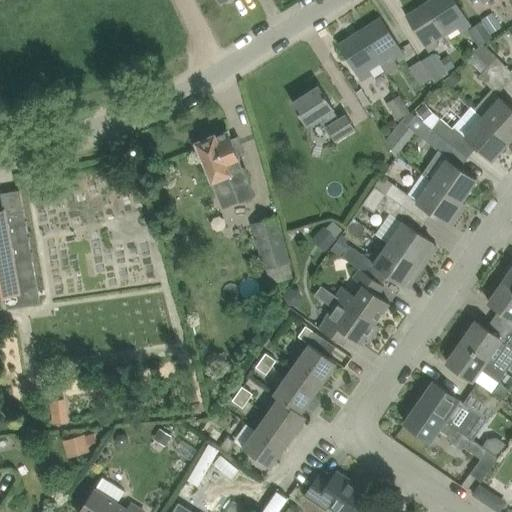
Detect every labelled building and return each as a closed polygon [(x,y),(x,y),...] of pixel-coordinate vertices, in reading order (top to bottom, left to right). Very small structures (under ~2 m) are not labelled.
[(455,0),(429,0),(427,2),(448,35),(459,28),(461,30),(470,24),(459,5),(455,0)] [(437,41),(448,35),(427,2),(406,15),(417,32),(428,51),(439,44),(437,41)] [(501,26),(492,13),(482,19),(491,33),(501,26)] [(360,30),(380,63),(393,55),(395,59),(404,53),(392,34),(381,17),(360,30)] [(166,59),(165,20),(140,20),(141,60),(166,59)] [(479,47),(492,38),(481,21),(468,29),(479,47)] [(339,44),(349,61),(361,80),(371,74),(368,70),(380,63),(360,30),(339,44)] [(474,51),(508,84),(511,79),(511,71),(484,44),(474,51)] [(508,84),(474,51),(472,52),(487,66),(478,75),(498,94),(508,84)] [(449,73),(448,70),(441,60),(437,53),(432,53),(421,60),(435,82),(449,73)] [(452,87),(461,78),(455,71),(446,80),(452,87)] [(293,102),(303,118),(307,125),(322,116),(328,127),(326,128),(333,140),(354,127),(346,114),(339,118),(332,107),(333,106),(320,84),(293,102)] [(396,119),(408,111),(410,111),(401,97),(388,106),(396,119)] [(511,107),(501,97),(484,115),(510,139),(511,137),(511,107)] [(416,110),(423,120),(433,112),(426,103),(416,110)] [(510,139),(484,115),(465,135),(477,146),(492,159),(510,139)] [(422,173),(432,181),(433,179),(462,200),(476,179),(460,167),(448,159),(443,155),(453,142),(434,127),(432,129),(415,116),(407,126),(438,151),(422,173)] [(434,127),(453,142),(461,132),(454,127),(452,129),(440,119),(434,127)] [(215,135),(213,136),(208,134),(201,137),(199,142),(198,142),(214,182),(229,175),(241,202),(256,196),(241,158),(247,155),(239,136),(232,139),(229,131),(215,137),(215,135)] [(462,200),(433,179),(432,181),(418,201),(430,210),(447,221),(448,220),(453,224),(466,204),(461,201),(462,200)] [(386,194),(407,208),(414,198),(393,184),(386,194)] [(386,194),(375,186),(363,204),(374,212),(379,205),(390,213),(399,219),(407,208),(386,194)] [(0,296),(6,296),(8,307),(40,302),(38,287),(29,237),(24,210),(20,189),(18,190),(2,193),(5,209),(0,209),(0,296)] [(276,216),(251,223),(264,269),(290,262),(276,216)] [(335,237),(342,230),(332,221),(325,228),(324,226),(311,239),(324,252),(337,239),(335,237)] [(405,221),(404,222),(390,242),(426,266),(439,247),(432,242),(433,241),(417,230),(405,221)] [(390,242),(381,254),(374,263),(387,272),(388,273),(391,275),(404,284),(410,289),(426,266),(419,262),(390,242)] [(350,245),(342,256),(360,268),(364,271),(372,260),(350,245)] [(364,271),(360,268),(359,269),(353,277),(364,285),(357,295),(343,285),(336,295),(376,323),(390,303),(378,294),(385,285),(368,274),(364,271)] [(511,284),(505,279),(489,302),(511,317),(511,284)] [(315,294),(332,305),(324,317),(325,318),(319,327),(344,344),(350,335),(362,343),(376,323),(336,295),(322,284),(315,294)] [(493,332),(476,320),(462,341),(505,372),(511,361),(511,360),(494,347),(501,337),(493,332)] [(308,342),(297,359),(326,379),(337,362),(329,356),(336,346),(306,325),(299,335),(308,342)] [(473,378),(474,379),(482,369),(498,381),(505,372),(462,341),(447,362),(472,379),(473,378)] [(266,353),(261,360),(270,367),(275,361),(266,353)] [(297,359),(285,375),(314,396),(326,379),(297,359)] [(266,374),(270,367),(261,360),(256,367),(266,374)] [(302,412),(314,396),(285,375),(273,393),(279,397),(280,396),(302,412)] [(434,381),(420,400),(464,432),(477,414),(487,421),(496,410),(471,393),(463,403),(458,399),(459,397),(434,381)] [(503,400),(502,399),(491,391),(479,383),(478,382),(471,393),(496,410),(503,400)] [(242,386),(237,393),(248,400),(253,393),(242,386)] [(242,408),(248,400),(237,393),(232,401),(242,408)] [(307,416),(302,412),(280,396),(279,397),(268,414),(295,433),(307,416)] [(481,481),(498,457),(473,439),(464,432),(420,400),(405,422),(431,440),(438,429),(450,438),(451,442),(460,449),(465,448),(481,459),(471,473),(481,481)] [(295,433),(268,414),(256,430),(283,450),(295,433)] [(240,432),(250,439),(244,448),(271,467),(283,450),(256,430),(247,423),(240,432)] [(235,442),(208,424),(201,434),(228,453),(235,442)] [(160,428),(155,436),(167,444),(172,435),(160,428)] [(68,455),(90,449),(85,434),(64,440),(68,455)] [(119,435),(116,439),(117,444),(121,447),(126,446),(129,442),(128,437),(124,434),(119,435)] [(488,439),(484,446),(488,449),(496,455),(504,443),(497,438),(488,439)] [(341,511),(359,511),(360,511),(371,495),(337,471),(330,482),(319,475),(305,494),(327,510),(331,504),(341,511)] [(143,511),(144,511),(131,504),(127,510),(117,503),(125,490),(104,476),(95,489),(90,498),(80,511),(143,511)] [(473,493),(482,500),(487,494),(485,487),(480,483),(473,493)] [(277,511),(290,492),(278,484),(261,509),(265,511),(277,511)]
